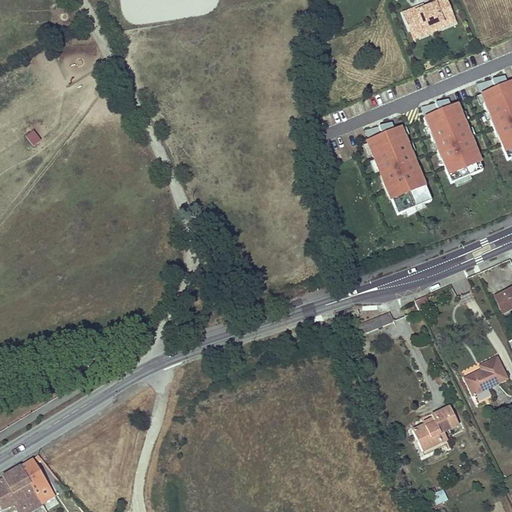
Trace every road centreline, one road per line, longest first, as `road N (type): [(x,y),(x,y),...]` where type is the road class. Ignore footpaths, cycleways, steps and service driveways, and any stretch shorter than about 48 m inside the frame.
road 1 (secondary): [(0,458),(157,363),(375,290)]
road 2 (track): [(83,0),(189,223),(190,268),(152,350),(157,363)]
road 3 (residential): [(335,130),(511,59)]
road 4 (unknown): [(157,339),(0,382)]
road 5 (secondary): [(511,229),(375,290)]
road 6 (secondary): [(375,290),(445,274),(511,245)]
road 7 (unknown): [(445,274),(511,378)]
